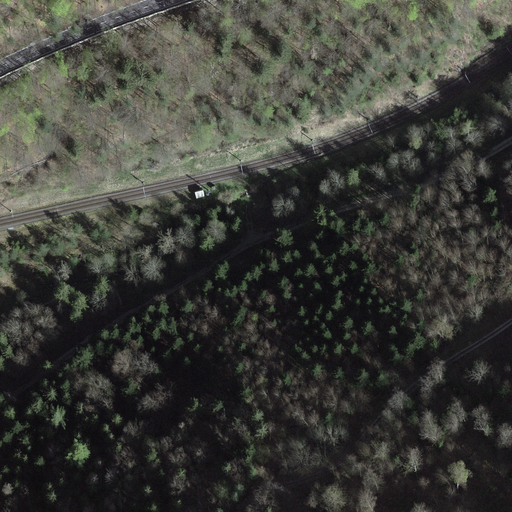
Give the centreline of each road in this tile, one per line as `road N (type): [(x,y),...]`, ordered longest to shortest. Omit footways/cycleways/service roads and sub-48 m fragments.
road 1 (track): [(0,401),(89,337),(262,237),(455,168),(511,138)]
road 2 (track): [(242,511),(274,486),(335,464),(394,399),(511,314)]
road 3 (primary): [(0,67),(166,0)]
